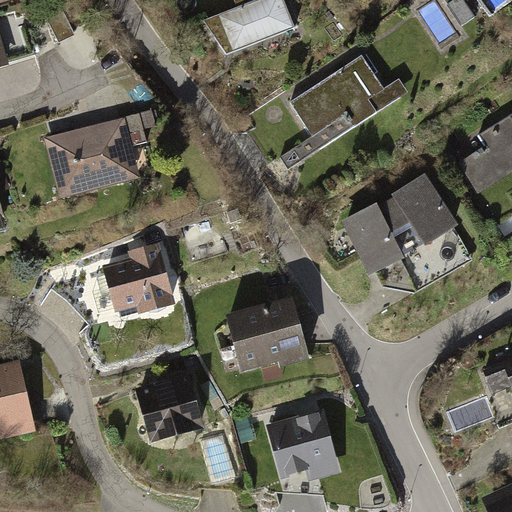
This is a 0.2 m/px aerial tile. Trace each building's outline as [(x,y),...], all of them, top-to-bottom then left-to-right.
[(0,0),(0,67),(10,64),(0,30),(0,4),(12,0),(0,0)] [(258,0),(238,8),(220,14),(234,50),(294,27),(283,0),(258,0)] [(362,56),(290,102),(311,135),(280,154),(290,169),(409,92),(399,78),(384,88),(362,56)] [(125,117),(44,136),(58,196),(139,177),(125,117)] [(485,149),(459,165),(479,196),(511,175),(511,117),(478,138),(485,149)] [(1,153),(0,153),(0,223),(3,223),(0,211),(0,192),(11,190),(1,153)] [(428,170),(338,219),(368,275),(401,257),(388,233),(409,221),(422,245),(459,226),(428,170)] [(128,256),(103,263),(117,317),(175,301),(159,242),(126,251),(128,256)] [(294,299),(225,314),(237,372),(306,357),(294,299)] [(511,359),(483,371),(493,398),(511,390),(511,359)] [(0,434),(1,439),(35,431),(19,360),(0,364),(0,434)] [(191,376),(131,390),(143,443),(203,429),(191,376)] [(322,404),(264,420),(281,478),(306,471),(309,483),(342,473),(322,404)] [(511,511),(511,485),(482,499),(488,511),(511,511)]
